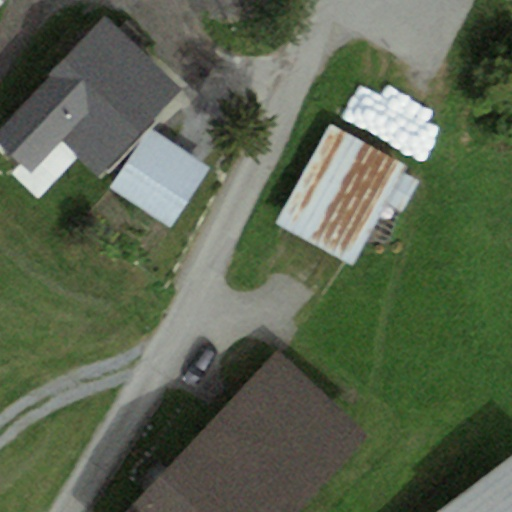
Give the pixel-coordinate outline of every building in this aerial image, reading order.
[(100,178),(182,87),(104,17),(0,132),(0,148),(30,175),(60,143),(100,178)] [(403,165),(327,127),(277,227),(353,265),(403,165)] [(148,130),(110,189),(171,228),(209,169),(148,130)] [(281,349),(124,511),(303,511),(374,438),(281,349)] [(511,511),(511,457),(435,511),(511,511)]
